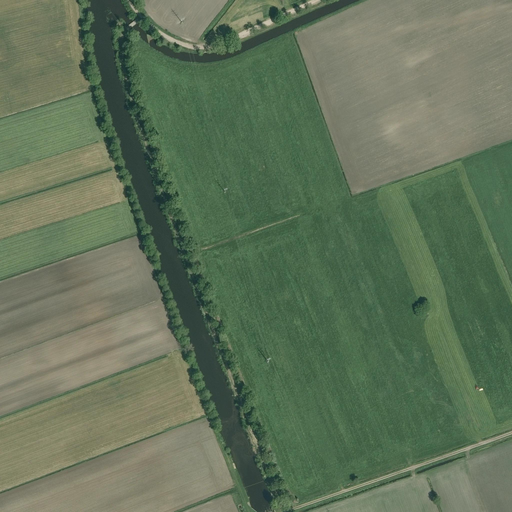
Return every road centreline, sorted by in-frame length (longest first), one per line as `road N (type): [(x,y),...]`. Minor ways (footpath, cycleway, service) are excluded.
road 1 (track): [(283,511),(127,86),(122,36),(148,14)]
road 2 (track): [(286,511),(511,431)]
road 3 (track): [(130,0),(164,36),(197,47),(317,0)]
